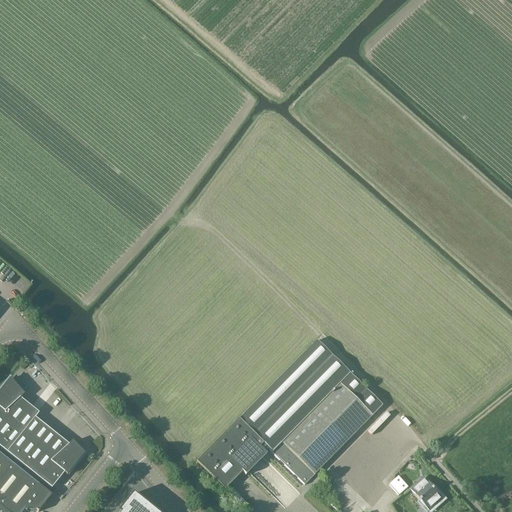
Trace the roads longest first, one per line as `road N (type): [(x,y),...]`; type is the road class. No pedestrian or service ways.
road 1 (track): [(405,429),(303,318),(195,224)]
road 2 (unclassified): [(0,338),(20,334),(34,342),(125,443)]
